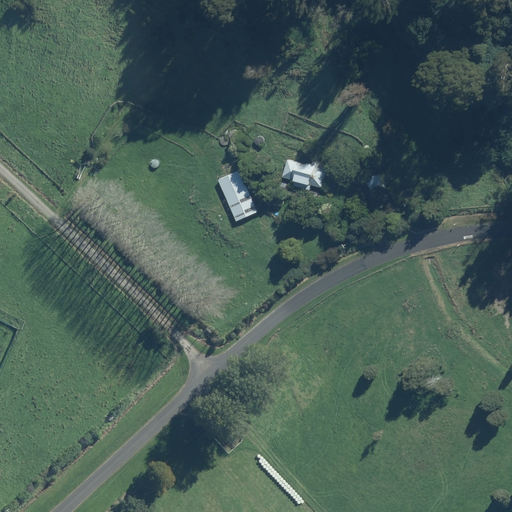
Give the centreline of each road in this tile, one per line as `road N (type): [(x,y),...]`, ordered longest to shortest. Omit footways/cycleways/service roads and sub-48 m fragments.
road 1 (unclassified): [(213,371),(267,322),(350,270),(426,241),(511,229)]
road 2 (residential): [(0,164),(213,371)]
road 3 (unclassified): [(61,511),(213,371)]
